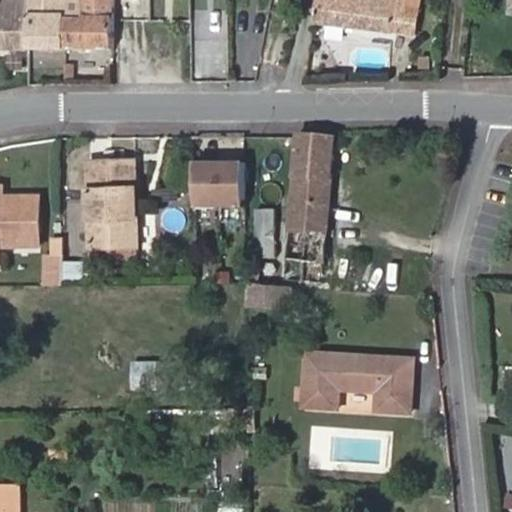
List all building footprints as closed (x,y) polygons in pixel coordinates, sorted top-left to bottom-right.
[(0,0),(0,48),(31,49),(30,0),(0,0)] [(83,17),(83,0),(30,0),(31,49),(67,49),(67,17),(83,17)] [(116,38),(115,0),(83,0),(83,17),(67,17),(67,49),(115,50),(115,47),(116,38)] [(413,34),(417,0),(404,0),(405,2),(397,1),(397,0),(317,0),(314,22),(394,33),(394,31),(413,34)] [(417,34),(421,0),(417,0),(413,34),(417,34)] [(431,68),(431,59),(421,58),(421,68),(431,68)] [(74,81),(75,63),(66,63),(66,81),(74,81)] [(324,283),(338,135),(302,131),(301,137),(286,279),(324,283)] [(140,258),(136,160),(89,162),(93,260),(140,258)] [(247,208),(246,163),(196,163),(197,208),(247,208)] [(0,245),(41,246),(41,197),(3,197),(0,197),(0,245)] [(263,258),(280,258),(281,207),(264,207),(263,258)] [(65,285),(65,254),(45,255),(46,285),(65,285)] [(284,307),(286,287),(281,286),(247,284),(248,305),(284,307)] [(293,307),(294,287),(286,287),(284,307),(293,307)] [(413,413),(416,360),(309,353),(307,387),(306,400),(305,407),(340,409),(341,389),(379,392),(378,411),(413,413)] [(162,388),(162,362),(134,362),(134,388),(162,388)] [(306,400),(307,387),(299,387),(298,400),(306,400)] [(68,466),(69,450),(51,450),(51,466),(68,466)] [(0,511),(20,511),(20,486),(0,485),(0,511)]
